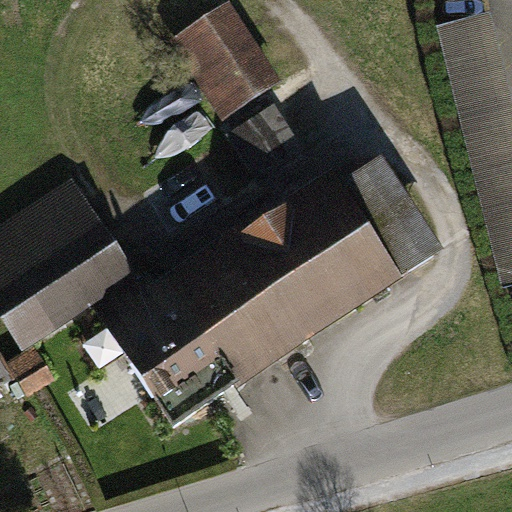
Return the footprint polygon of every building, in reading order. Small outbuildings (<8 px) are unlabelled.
[(246,12),(186,51),(239,132),(299,93),(246,12)] [(441,38),(504,294),(511,292),(511,105),(492,25),(441,38)] [(139,293),(95,322),(175,442),(448,264),(384,167),(342,194),(335,183),(147,305),(139,293)] [(0,326),(24,364),(137,290),(74,194),(0,242),(0,326)] [(36,360),(8,378),(30,411),(44,401),(58,392),(36,360)]
